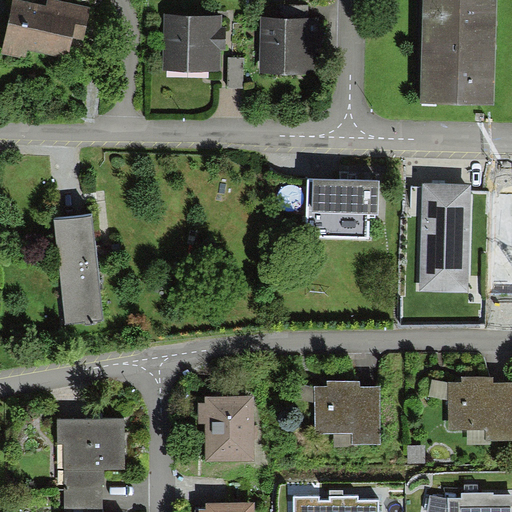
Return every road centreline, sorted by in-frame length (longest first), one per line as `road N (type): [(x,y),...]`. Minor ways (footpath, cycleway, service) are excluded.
road 1 (residential): [(511,338),(237,346),(154,358)]
road 2 (residential): [(0,128),(346,137)]
road 3 (residential): [(346,137),(511,142)]
road 4 (residential): [(154,358),(0,386)]
road 5 (residential): [(154,358),(162,511)]
road 6 (residential): [(346,137),(351,0)]
